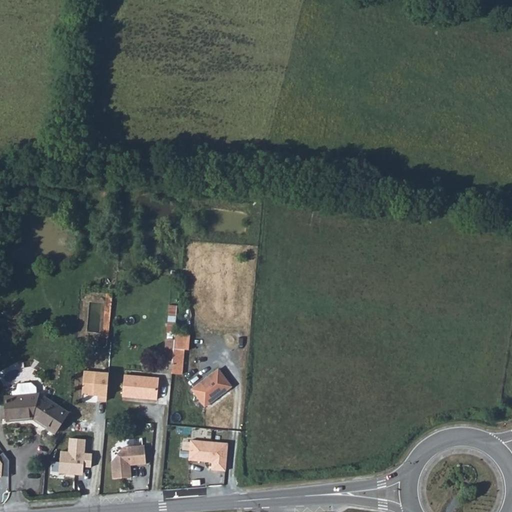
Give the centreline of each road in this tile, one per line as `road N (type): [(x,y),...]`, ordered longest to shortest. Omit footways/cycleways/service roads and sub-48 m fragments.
road 1 (secondary): [(409,491),(92,511)]
road 2 (secondary): [(497,456),(471,440),(441,443),(417,462),(409,491)]
